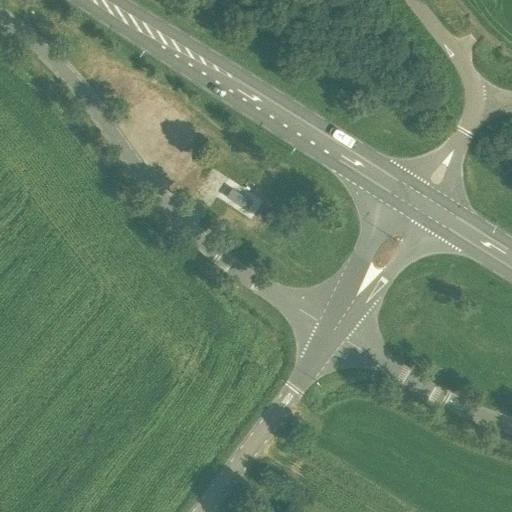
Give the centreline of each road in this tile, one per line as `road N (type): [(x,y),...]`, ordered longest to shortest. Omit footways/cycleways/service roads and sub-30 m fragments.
road 1 (unclassified): [(334,326),(257,285),(194,236),(59,68),(0,14)]
road 2 (primary): [(420,204),(102,0)]
road 3 (unclassified): [(420,204),(467,130),(477,96),(412,0)]
road 4 (unclassified): [(198,511),(334,326)]
road 5 (unclassified): [(511,426),(432,393),(334,326)]
road 6 (unclassified): [(334,326),(420,204)]
